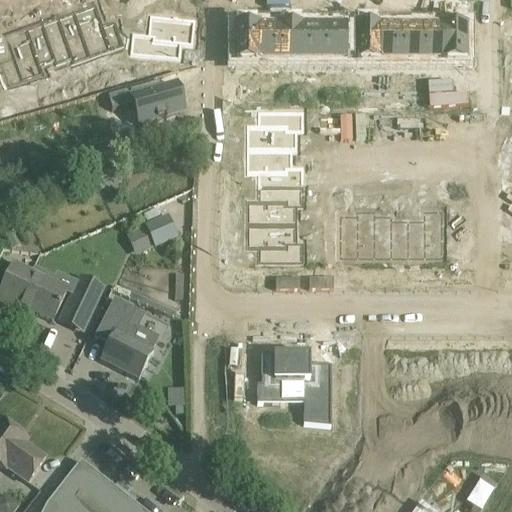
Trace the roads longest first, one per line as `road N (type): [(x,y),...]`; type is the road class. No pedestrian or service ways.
road 1 (residential): [(485,0),(482,306),(196,308),(196,481)]
road 2 (unclassified): [(196,481),(0,356)]
